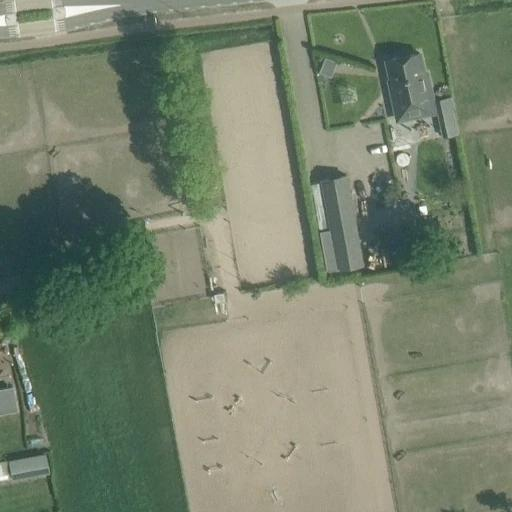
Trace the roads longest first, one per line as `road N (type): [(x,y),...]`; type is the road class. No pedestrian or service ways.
road 1 (tertiary): [(0,33),(149,3)]
road 2 (tertiary): [(149,3),(63,0),(0,10)]
